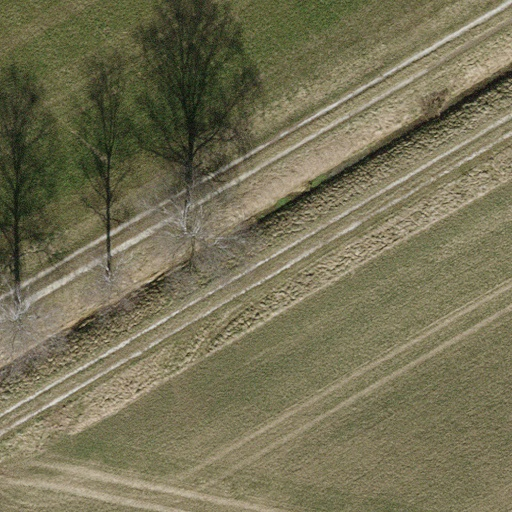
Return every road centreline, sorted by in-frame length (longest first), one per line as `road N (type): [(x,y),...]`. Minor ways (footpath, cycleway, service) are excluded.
road 1 (track): [(0,434),(511,125)]
road 2 (track): [(511,20),(0,315)]
